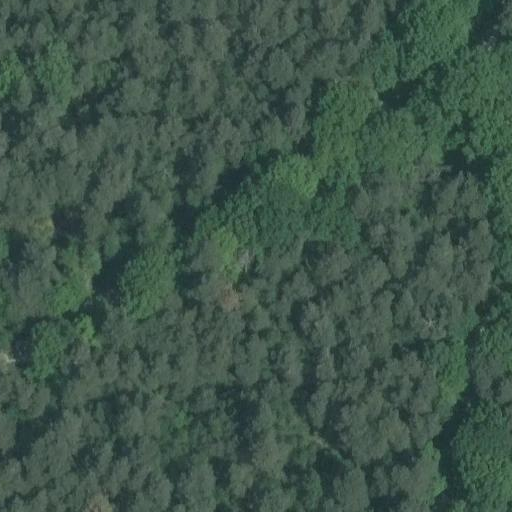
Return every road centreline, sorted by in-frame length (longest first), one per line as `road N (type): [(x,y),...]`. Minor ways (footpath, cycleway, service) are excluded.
road 1 (track): [(467,69),(449,99),(374,153),(0,367)]
road 2 (track): [(451,511),(478,385),(511,306)]
